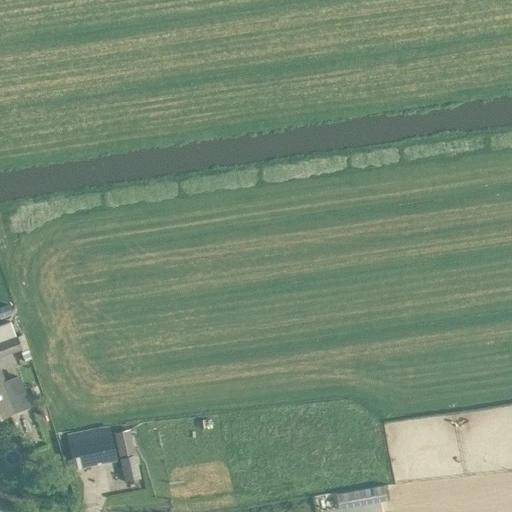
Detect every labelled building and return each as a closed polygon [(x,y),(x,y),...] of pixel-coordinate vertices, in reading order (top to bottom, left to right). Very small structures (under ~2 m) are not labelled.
[(8,304),(0,306),(0,315),(11,312),(8,304)] [(0,343),(0,356),(20,349),(15,337),(0,343)] [(4,375),(20,373),(17,354),(1,357),(4,375)] [(0,416),(13,411),(0,375),(0,416)] [(129,429),(113,432),(118,455),(134,452),(129,429)] [(68,441),(74,470),(106,463),(101,435),(68,441)] [(134,455),(119,458),(124,481),(139,478),(134,455)] [(335,491),(339,509),(388,499),(386,488),(385,481),(335,491)]
